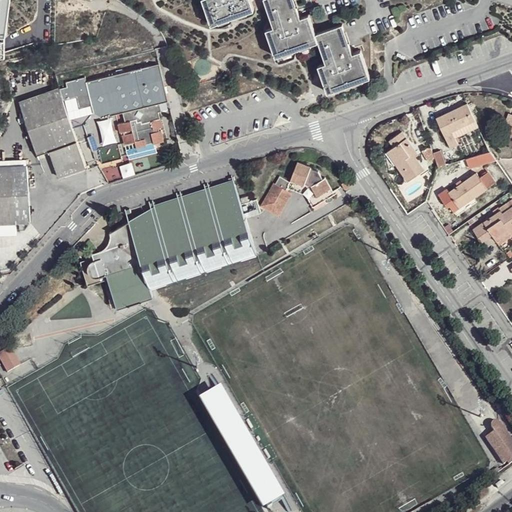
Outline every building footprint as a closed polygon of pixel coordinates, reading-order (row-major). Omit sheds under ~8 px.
[(0,0),(0,53),(6,54),(8,0),(0,0)] [(204,0),(213,25),(222,23),(221,20),(231,16),(232,19),(239,16),(238,13),(248,11),(249,13),(256,10),(252,0),(204,0)] [(371,78),(362,52),(356,53),(352,43),(348,44),(345,34),(347,33),(345,26),(318,35),(311,16),(303,18),(299,7),(295,8),(292,0),(266,0),(276,27),(269,30),(278,57),(285,55),(284,51),(294,48),(295,51),(303,49),(302,46),(313,42),(314,45),(321,42),(328,64),(321,66),(330,92),(337,91),(335,87),(345,84),(347,87),(355,84),(353,81),(364,77),(365,80),(371,78)] [(292,0),(295,8),(299,7),(301,6),(298,0),(292,0)] [(250,15),(249,13),(248,11),(238,13),(239,16),(240,19),(250,15)] [(233,21),(232,19),(231,16),(221,20),(222,23),(222,24),(233,21)] [(348,44),(352,43),(353,42),(349,32),(347,33),(345,34),(348,44)] [(302,46),(303,49),(304,50),(314,47),(314,45),(313,42),(302,46)] [(284,51),(285,55),(285,56),(296,53),(295,51),(294,48),(284,51)] [(158,64),(60,89),(64,100),(77,97),(80,108),(92,104),(94,112),(101,117),(123,111),(126,122),(118,123),(120,131),(123,131),(124,134),(122,134),(124,143),(134,141),(136,147),(148,144),(147,142),(153,141),(154,143),(164,140),(162,130),(160,130),(159,126),(163,125),(161,118),(160,118),(158,111),(161,110),(159,102),(167,100),(158,64)] [(353,81),(355,84),(355,86),(366,82),(365,80),(364,77),(353,81)] [(335,87),(337,91),(337,92),(347,89),(347,87),(345,84),(335,87)] [(64,100),(60,89),(20,102),(38,156),(50,151),(59,177),(87,168),(64,100)] [(478,120),(469,103),(454,110),(438,117),(452,147),(462,143),(459,137),(456,130),(478,120)] [(459,137),(481,126),(478,120),(456,130),(459,137)] [(398,146),(395,148),(403,160),(400,163),(412,179),(428,168),(419,155),(422,153),(404,130),(399,134),(393,138),(398,146)] [(403,160),(395,148),(391,151),(400,163),(403,160)] [(492,152),(467,158),(469,168),(494,162),(492,152)] [(317,208),(324,203),(334,196),(323,180),(320,181),(315,173),(309,170),(310,168),(296,163),(288,183),(284,192),(291,195),(296,197),(298,194),(299,189),(304,191),(317,208)] [(132,165),(121,166),(123,177),(134,175),(132,165)] [(31,220),(27,168),(0,169),(0,221),(17,221),(31,220)] [(445,190),(438,195),(447,206),(454,201),(458,207),(494,180),(487,171),(478,177),(475,173),(461,183),(448,193),(445,190)] [(291,195),(284,192),(288,183),(279,177),(275,185),(274,184),(261,208),(279,217),(291,195)] [(93,257),(80,262),(87,285),(108,278),(119,313),(155,300),(151,290),(257,255),(246,218),(261,213),(257,199),(251,201),(241,204),(233,179),(154,204),(155,206),(144,211),(110,232),(110,239),(107,245),(102,250),(92,254),(93,257)] [(325,205),(324,203),(317,208),(304,191),(302,195),(314,213),(325,205)] [(493,235),(496,238),(508,229),(510,232),(511,230),(511,206),(504,213),(501,210),(474,229),(479,235),(483,242),(493,235)] [(17,221),(0,221),(0,233),(18,233),(17,221)] [(508,229),(496,238),(498,241),(510,232),(508,229)] [(20,350),(7,358),(17,376),(30,368),(20,350)] [(220,389),(199,402),(263,511),(264,511),(285,500),(220,389)] [(495,433),(487,439),(504,463),(507,461),(510,465),(511,464),(511,439),(500,422),(498,421),(495,421),(493,421),(492,423),(491,425),(491,428),(495,433)]
